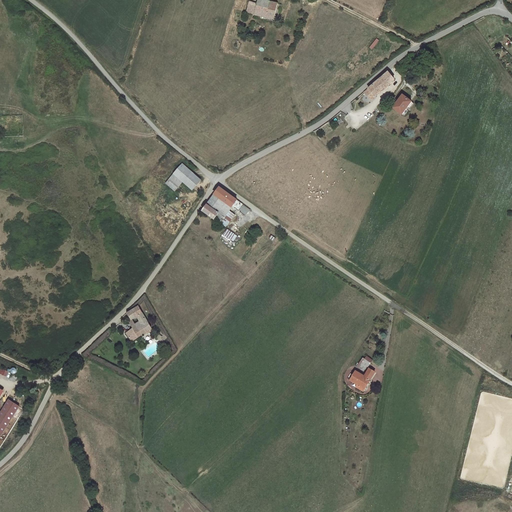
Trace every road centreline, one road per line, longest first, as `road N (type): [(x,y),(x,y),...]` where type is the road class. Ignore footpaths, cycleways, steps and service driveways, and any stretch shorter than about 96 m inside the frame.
road 1 (unclassified): [(0,464),(76,355),(144,289),(216,180)]
road 2 (unclassified): [(216,180),(316,125),(418,46),(497,10)]
road 3 (unclassified): [(29,0),(216,180)]
road 4 (unclassified): [(392,302),(216,180)]
road 5 (track): [(511,383),(392,302)]
